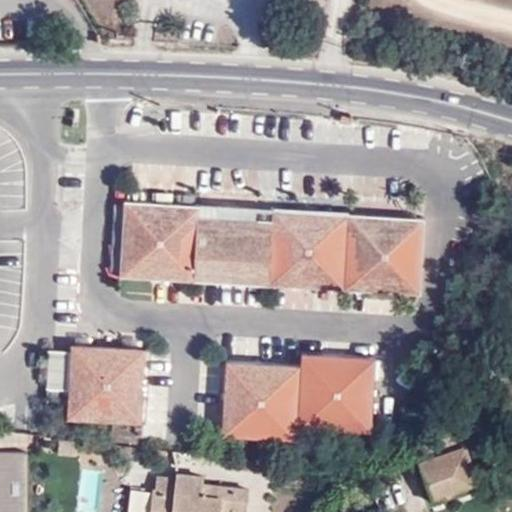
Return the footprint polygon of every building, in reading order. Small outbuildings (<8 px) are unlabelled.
[(126,197),(120,272),(396,293),(419,293),(424,216),(126,197)] [(142,421),(146,346),(83,343),(71,342),(67,417),(142,421)] [(301,363),(226,358),(222,433),(296,437),(297,426),(372,430),(376,356),(302,352),(301,363)] [(420,459),(434,499),(480,483),(466,443),(463,444),(458,429),(422,441),(427,457),(420,459)] [(28,511),(28,450),(0,450),(0,511),(28,511)] [(176,477),(157,475),(156,487),(153,486),(150,511),(220,511),(228,511),(246,511),(249,488),(202,482),(203,474),(177,471),(176,477)]
